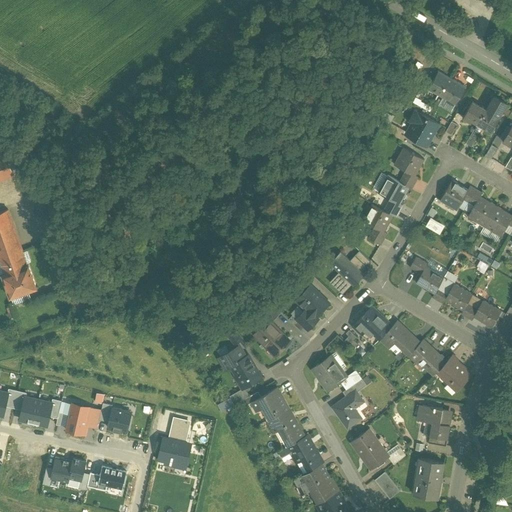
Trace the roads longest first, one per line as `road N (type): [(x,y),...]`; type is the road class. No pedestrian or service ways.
road 1 (residential): [(380,511),(293,382),(375,283)]
road 2 (residential): [(375,283),(453,163),(511,194)]
road 3 (residential): [(133,511),(139,460),(0,429)]
road 4 (residential): [(451,511),(492,356)]
road 5 (secondary): [(511,73),(384,0)]
road 6 (residential): [(375,283),(492,356)]
